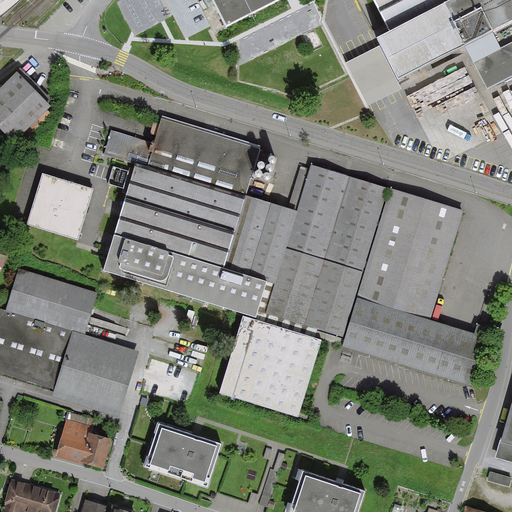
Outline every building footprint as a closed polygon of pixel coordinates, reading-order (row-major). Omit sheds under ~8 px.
[(203,0),(217,30),(281,0),(203,0)] [(511,0),(371,0),(383,22),(370,31),(396,82),(464,45),(487,91),(511,78),(511,44),(499,52),(489,33),(511,21),(511,0)] [(19,77),(0,95),(0,130),(16,146),(52,111),(19,77)] [(139,166),(246,198),(261,150),(164,121),(156,145),(110,131),(103,156),(139,166)] [(231,269),(252,200),(246,198),(139,166),(119,236),(165,250),(187,256),(231,269)] [(368,271),(393,191),(313,166),(299,212),(288,247),(368,271)] [(114,169),(110,186),(127,189),(130,172),(114,169)] [(94,190),(43,175),(28,224),(80,239),(94,190)] [(432,319),(464,213),(393,191),(368,271),(360,296),(432,319)] [(299,212),(252,200),(231,269),(277,284),(288,247),(299,212)] [(165,250),(119,236),(108,272),(154,286),(165,250)] [(368,271),(288,247),(277,284),(268,311),(348,336),(360,296),(368,271)] [(268,311),(277,284),(231,269),(187,256),(177,291),(266,318),(268,311)] [(95,294),(18,270),(5,311),(0,309),(0,373),(115,409),(134,350),(83,334),(95,294)] [(432,319),(360,296),(348,336),(345,345),(473,385),(488,336),(432,319)] [(223,392),(298,415),(321,340),(246,317),(223,392)] [(511,400),(500,442),(511,445),(511,400)] [(66,420),(56,458),(105,471),(113,442),(91,436),(93,427),(66,420)] [(158,424),(143,471),(209,491),(223,443),(199,436),(158,424)] [(511,445),(500,442),(496,456),(511,461),(511,445)] [(511,477),(490,471),(487,480),(509,486),(511,477)] [(343,484),(300,472),(288,511),(361,511),(368,492),(343,484)] [(57,511),(62,494),(11,482),(4,510),(12,511),(57,511)] [(111,507),(86,500),(82,511),(137,511),(138,511),(112,504),(111,507)]
